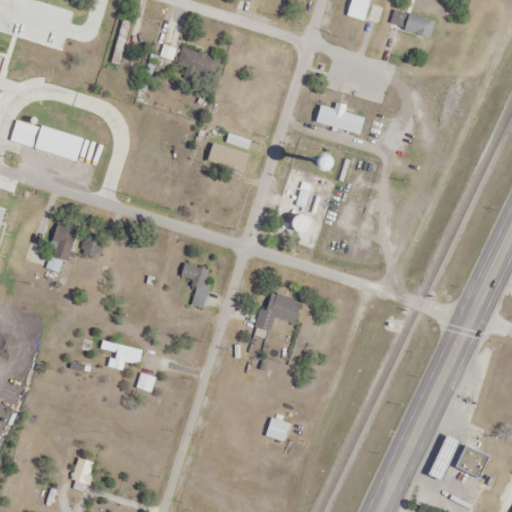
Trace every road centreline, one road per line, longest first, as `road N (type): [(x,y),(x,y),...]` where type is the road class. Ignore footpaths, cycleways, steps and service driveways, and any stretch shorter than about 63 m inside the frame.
road 1 (residential): [(161,511),(323,0)]
road 2 (residential): [(468,320),(0,171)]
road 3 (primary): [(511,224),(376,511)]
road 4 (residential): [(457,91),(155,0)]
